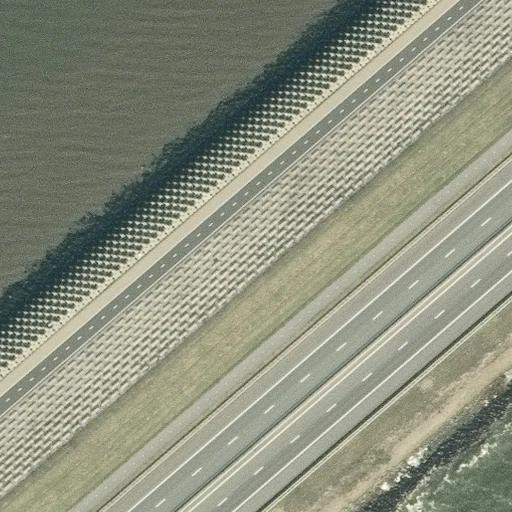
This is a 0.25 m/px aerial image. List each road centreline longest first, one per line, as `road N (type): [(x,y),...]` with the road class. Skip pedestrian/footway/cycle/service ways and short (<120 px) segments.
road 1 (motorway): [(511,196),(146,511)]
road 2 (motorway): [(214,511),(511,254)]
